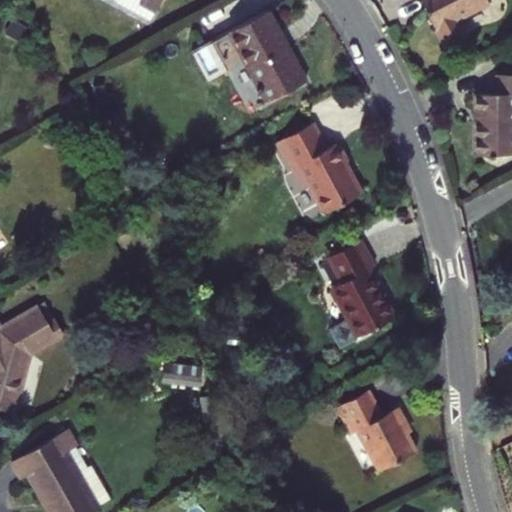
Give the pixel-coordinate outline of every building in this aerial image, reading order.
[(120,0),(122,4),(157,23),(169,0),(120,0)] [(433,0),(451,33),(456,43),(463,45),(474,39),(478,31),(473,22),(470,16),(500,0),(433,0)] [(256,111),(313,82),(277,11),(219,41),(256,111)] [(511,73),(505,74),(504,91),(484,91),(484,152),(511,152),(511,73)] [(333,147),(320,122),(285,141),(307,184),(314,181),(330,212),(368,192),(353,161),(354,161),(344,141),(333,147)] [(363,335),(400,316),(375,267),(380,265),(366,237),(334,254),(348,281),(338,286),(363,335)] [(3,322),(0,323),(0,406),(19,412),(37,354),(71,335),(61,318),(53,323),(43,306),(6,327),(3,322)] [(386,465),(423,446),(415,429),(401,404),(390,410),(377,385),(346,401),(360,428),(365,426),(386,465)] [(420,426),(407,401),(401,404),(415,429),(420,426)] [(76,425),(66,431),(76,448),(86,442),(76,425)] [(66,431),(18,458),(29,476),(34,473),(56,511),(93,511),(108,504),(76,448),(66,431)]
